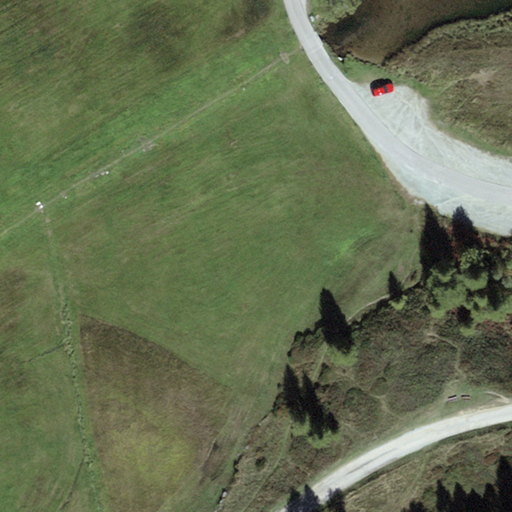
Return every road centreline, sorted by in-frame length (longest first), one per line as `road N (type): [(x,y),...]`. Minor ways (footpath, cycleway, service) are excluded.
road 1 (unclassified): [(511,412),(386,453),(295,511)]
road 2 (unclassified): [(291,0),(321,57),(386,139)]
road 3 (unclassified): [(511,194),(447,177),(386,139)]
